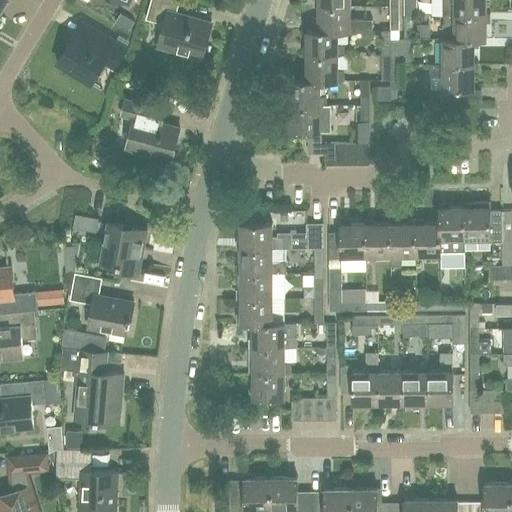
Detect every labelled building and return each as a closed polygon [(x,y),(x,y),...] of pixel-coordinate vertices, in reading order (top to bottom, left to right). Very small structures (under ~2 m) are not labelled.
[(199,55),(208,23),(176,14),(179,0),(151,0),(146,19),(167,25),(161,44),(199,55)] [(413,14),(412,0),(403,0),(404,14),(413,14)] [(487,13),(486,0),(442,0),(442,14),(444,14),(444,13),(487,13)] [(338,30),(351,30),(373,31),(373,20),(351,20),(351,5),(319,5),(320,29),(320,30),(338,30)] [(389,30),(399,30),(399,5),(389,5),(389,30)] [(475,38),(475,39),(487,39),(487,13),(444,13),(444,14),(444,23),(442,23),(443,37),(455,37),(455,38),(475,38)] [(413,14),(404,14),(404,38),(413,39),(413,14)] [(91,82),(104,61),(114,67),(126,47),(82,21),(75,33),(57,62),(91,82)] [(338,44),(338,30),(320,30),(320,29),(308,29),(308,55),(339,55),(339,56),(343,56),(343,45),(338,44)] [(390,39),(399,39),(399,30),(389,30),(381,30),(381,55),(391,55),(390,39)] [(475,64),(475,39),(475,38),(455,38),(455,37),(443,37),(443,63),(475,64)] [(391,64),(400,64),(400,39),(399,39),(390,39),(391,55),(391,64)] [(339,70),(339,56),(339,55),(308,55),(308,80),(308,81),(321,80),(321,81),(339,81),(339,80),(344,81),(344,71),(339,70)] [(390,80),(391,64),(391,55),(381,55),(381,80),(390,80)] [(475,89),(475,64),(443,63),(443,64),(430,64),(430,75),(443,75),(443,89),(437,89),(430,89),(430,101),(437,101),(465,101),(465,89),(475,89)] [(400,80),(400,64),(391,64),(390,80),(390,85),(377,85),(377,100),(399,100),(399,80),(400,80)] [(308,81),(308,80),(290,80),(290,105),(327,105),(327,96),(321,96),(321,81),(321,80),(308,81)] [(360,105),(369,105),(369,81),(359,81),(360,105)] [(137,116),(129,148),(172,159),(180,126),(164,122),(167,109),(153,105),(127,98),(123,113),(137,116)] [(327,105),(290,105),(290,130),(332,130),(332,105),(327,105)] [(360,142),(369,142),(369,105),(360,105),(360,142)] [(326,164),(337,164),(337,142),(326,142),(326,164)] [(337,164),(347,164),(347,142),(337,142),(337,164)] [(347,164),(359,164),(359,142),(347,142),(347,164)] [(369,164),(369,142),(360,142),(359,142),(359,164),(369,164)] [(503,242),(503,210),(490,210),(490,202),(474,202),(474,206),(465,206),(465,238),(466,238),(490,238),(490,242),(502,241),(503,242)] [(466,251),(466,238),(465,238),(465,206),(440,206),(440,222),(441,238),(442,238),(441,251),(466,251)] [(502,265),(511,265),(511,210),(503,210),(503,242),(502,241),(502,265)] [(139,272),(147,229),(108,221),(101,259),(117,262),(116,267),(139,272)] [(402,254),(416,254),(416,222),(391,223),(391,254),(392,265),(402,265),(402,254)] [(441,254),(441,251),(442,238),(441,238),(440,222),(416,222),(416,254),(441,254)] [(241,248),(273,248),(284,248),(284,236),(273,236),(273,223),(241,223),(241,248)] [(307,232),(307,248),(315,248),(324,248),(324,223),(307,223),(307,232)] [(342,255),(367,255),(366,223),(341,223),(342,255)] [(367,255),(391,254),(391,223),(366,223),(367,255)] [(273,261),(273,248),(241,248),(241,273),(273,273),(286,273),(286,261),(273,261)] [(315,248),(315,264),(324,264),(324,248),(315,248)] [(511,265),(502,265),(489,265),(490,279),(511,279),(511,265)] [(3,313),(38,310),(38,306),(65,304),(64,289),(36,292),(36,291),(14,293),(12,267),(0,268),(0,299),(2,299),(3,313)] [(329,267),(330,310),(367,310),(367,301),(342,301),(342,290),(342,271),(342,267),(329,267)] [(130,321),(134,301),(98,294),(102,277),(74,273),(69,299),(92,303),(88,326),(125,333),(128,321),(130,321)] [(273,273),(241,273),(241,298),(273,298),(273,273)] [(315,273),(315,289),(324,289),(324,273),(315,273)] [(346,300),(369,299),(369,288),(345,289),(346,300)] [(315,297),(315,313),(324,313),(324,297),(315,297)] [(253,322),(273,322),(273,298),(241,298),(241,323),(253,323),(253,322)] [(289,301),(288,320),(303,321),(304,302),(289,301)] [(376,301),(376,310),(392,310),(392,301),(380,301),(376,301)] [(401,301),(401,310),(417,310),(417,301),(404,301),(401,301)] [(425,301),(425,310),(441,310),(441,301),(425,301)] [(449,301),(449,310),(465,310),(465,304),(465,301),(449,301)] [(38,310),(3,313),(5,328),(0,328),(0,358),(22,357),(20,340),(37,338),(35,316),(39,316),(38,310)] [(470,312),(470,328),(479,328),(479,312),(470,312)] [(404,314),(404,324),(420,324),(420,314),(404,314)] [(428,314),(428,324),(453,324),(453,337),(453,343),(466,343),(465,314),(428,314)] [(353,315),(354,324),(370,324),(369,315),(353,315)] [(379,315),(379,324),(395,324),(395,315),(379,315)] [(253,347),(297,347),(297,336),(285,336),(285,322),(273,322),(253,322),(253,323),(253,347)] [(288,322),(288,335),(302,335),(302,322),(288,322)] [(327,322),(327,338),(336,338),(336,322),(327,322)] [(66,328),(65,348),(74,349),(77,349),(78,330),(66,328)] [(483,350),(507,349),(506,333),(483,334),(483,350)] [(471,337),(471,353),(479,353),(479,337),(471,337)] [(285,372),(292,372),(292,362),(285,362),(285,348),(297,348),(297,347),(253,347),(253,351),(249,351),(249,372),(253,372),(285,372)] [(327,354),(327,363),(336,363),(336,347),(327,347),(327,354)] [(77,383),(73,418),(119,422),(121,403),(115,402),(118,372),(106,371),(107,352),(77,349),(74,349),(65,348),(63,367),(76,369),(75,383),(77,383)] [(379,402),(379,370),(378,370),(378,352),(366,352),(365,370),(353,370),(353,365),(341,365),(341,393),(354,393),(354,403),(379,402)] [(428,370),(428,402),(453,402),(453,370),(452,370),(452,352),(440,352),(440,370),(428,370)] [(470,390),(479,390),(479,361),(470,361),(470,390)] [(379,402),(404,402),(404,370),(379,370),(379,402)] [(404,402),(428,402),(428,370),(404,370),(404,402)] [(285,397),(285,372),(253,372),(253,397),(285,397)] [(327,372),(327,388),(336,388),(336,372),(327,372)] [(60,401),(58,377),(15,381),(16,396),(0,397),(0,430),(33,427),(31,404),(60,401)] [(482,412),(481,390),(479,390),(470,390),(470,412),(482,412)] [(492,412),(492,390),(481,390),(482,412),(492,412)] [(492,390),(492,412),(504,412),(504,390),(492,390)] [(291,420),(303,420),(303,397),(291,397),(291,420)] [(303,420),(314,420),(314,397),(303,397),(303,420)] [(314,420),(325,420),(325,397),(314,397),(314,420)] [(325,397),(325,420),(336,419),(336,397),(325,397)] [(115,511),(116,493),(114,493),(114,470),(90,469),(91,449),(57,447),(56,477),(83,479),(82,510),(115,511)] [(0,511),(38,511),(25,471),(48,469),(46,454),(8,457),(11,491),(0,494),(0,511)] [(271,511),(271,477),(245,478),(245,479),(230,479),(230,511),(254,511),(271,511)] [(311,511),(311,491),(298,491),(297,477),(271,477),(271,511),(282,511),(311,511)] [(472,502),(471,511),(511,511),(511,483),(485,483),(485,502),(472,502)] [(351,511),(352,487),(325,488),(325,491),(311,491),(311,511),(351,511)] [(391,511),(391,502),(377,502),(377,487),(352,487),(351,511),(391,511)] [(391,511),(431,511),(432,499),(405,499),(405,502),(391,502),(391,511)] [(432,499),(431,511),(471,511),(472,502),(458,502),(457,499),(432,499)]
